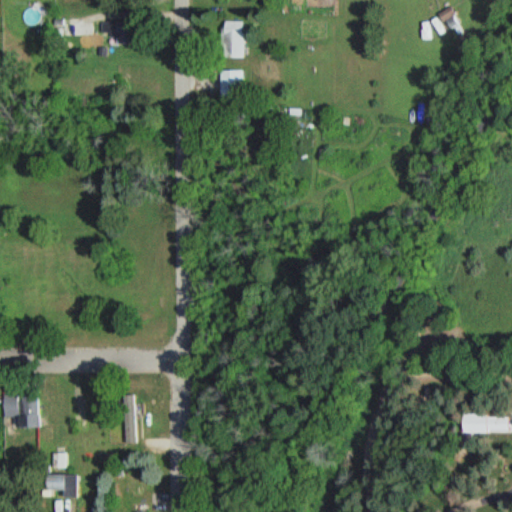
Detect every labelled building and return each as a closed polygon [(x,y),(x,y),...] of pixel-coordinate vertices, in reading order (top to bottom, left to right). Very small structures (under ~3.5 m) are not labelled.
[(101,36),(124,36),(124,22),(101,22),(101,36)] [(242,59),(242,22),(220,22),(220,59),(242,59)] [(219,71),(219,102),(242,102),(242,71),(219,71)] [(135,444),(135,396),(123,396),(123,444),(135,444)] [(16,416),(16,427),(41,426),(41,397),(2,398),(3,417),(16,416)] [(462,433),(509,433),(509,415),(462,415),(462,433)] [(59,477),(43,478),(44,490),(60,489),(59,477)]
